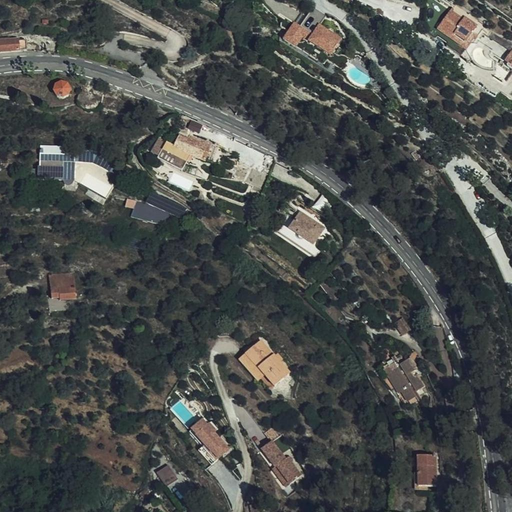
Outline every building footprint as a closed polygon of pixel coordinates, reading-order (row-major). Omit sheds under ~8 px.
[(477,33),(481,27),(451,7),(439,24),(452,33),(451,33),(463,42),(471,30),(473,31),(473,32),(474,32),(474,33),(475,33),(476,33),(477,33)] [(313,35),(294,23),(283,40),(297,49),(302,40),(332,58),(344,40),(319,24),(313,35)] [(494,35),(486,29),(482,36),(477,33),(476,33),(475,33),(474,33),(474,32),(473,32),(473,31),(471,30),(463,42),(466,44),(473,34),(482,41),(486,35),(491,38),(491,42),(498,45),(504,46),(506,45),(511,47),(511,41),(501,38),(494,35)] [(463,42),(451,33),(449,37),(461,45),(463,42)] [(0,51),(14,50),(27,49),(27,39),(9,40),(9,38),(0,38),(0,51)] [(507,60),(502,68),(511,74),(511,72),(511,47),(503,57),(507,60)] [(67,85),(62,83),(56,86),(55,92),(57,97),(59,98),(62,98),(65,97),(68,95),(69,91),(68,88),(67,85)] [(79,102),(79,103),(79,106),(82,109),(86,112),(90,113),(94,112),(98,110),(100,107),(102,103),(103,99),(83,94),(79,102)] [(199,126),(189,122),(186,129),(196,133),(199,126)] [(181,151),(186,138),(176,134),(171,146),(163,143),(156,159),(155,161),(180,172),(188,154),(181,151)] [(187,136),(186,138),(206,146),(207,144),(187,136)] [(206,146),(186,138),(181,151),(188,154),(203,161),(208,147),(206,146)] [(59,139),(59,148),(70,148),(72,149),(72,140),(59,139)] [(156,159),(163,143),(155,140),(148,156),(156,159)] [(39,146),(37,147),(37,150),(28,150),(28,161),(35,161),(35,167),(33,167),(33,170),(24,170),(24,179),(69,180),(70,160),(70,150),(70,148),(59,148),(39,146)] [(70,150),(70,160),(88,161),(100,167),(106,171),(113,160),(100,152),(70,150)] [(129,173),(130,169),(123,165),(118,175),(131,181),(133,176),(129,173)] [(179,218),(183,211),(174,204),(147,191),(143,202),(179,218)] [(100,201),(90,195),(88,199),(98,205),(100,201)] [(122,205),(130,207),(133,201),(124,199),(122,205)] [(168,217),(133,201),(130,207),(130,211),(128,217),(165,226),(168,217)] [(323,212),(312,203),(308,209),(310,210),(311,210),(320,216),(323,212)] [(294,221),(287,216),(280,226),(308,245),(305,249),(315,255),(325,240),(321,237),(319,233),(322,230),(298,214),(294,221)] [(312,258),(315,255),(305,249),(308,245),(280,226),(275,234),(312,258)] [(80,275),(64,276),(65,287),(56,287),(57,296),(65,296),(65,298),(82,297),(80,275)] [(65,287),(64,276),(55,277),(56,287),(65,287)] [(408,322),(411,320),(408,313),(401,316),(405,325),(408,322)] [(414,325),(411,320),(408,322),(405,325),(407,328),(414,325)] [(389,338),(377,348),(383,361),(379,364),(390,384),(392,383),(402,400),(406,398),(405,396),(400,385),(399,386),(391,369),(388,370),(384,362),(397,356),(396,353),(389,338)] [(274,356),(259,340),(244,353),(265,376),(274,386),(289,372),(279,362),(274,356)] [(402,350),(396,353),(397,356),(398,359),(405,355),(402,350)] [(400,385),(405,396),(415,391),(417,394),(423,391),(420,384),(423,383),(415,367),(417,366),(411,352),(405,355),(398,359),(397,356),(384,362),(388,370),(391,369),(399,386),(400,385)] [(265,376),(244,353),(237,360),(257,382),(265,376)] [(277,353),(274,356),(279,362),(282,359),(277,353)] [(191,432),(196,438),(207,428),(202,422),(191,432)] [(205,447),(199,453),(213,467),(229,451),(214,435),(216,433),(209,426),(207,428),(196,438),(205,447)] [(272,427),(265,433),(273,441),(280,435),(272,427)] [(273,441),(261,450),(275,468),(272,471),(286,488),(303,475),(289,457),(287,459),(273,441)] [(435,491),(434,467),(434,461),(415,461),(416,491),(435,491)] [(167,486),(179,478),(169,464),(157,472),(167,486)]
